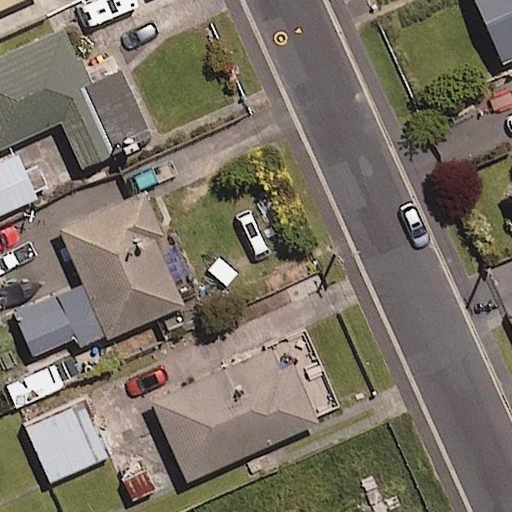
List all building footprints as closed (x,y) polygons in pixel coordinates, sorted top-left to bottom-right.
[(0,0),(0,8),(19,0),(0,0)] [(511,0),(476,0),(505,62),(511,58),(511,0)] [(92,84),(68,30),(0,60),(0,148),(61,121),(82,168),(149,138),(119,72),(92,84)] [(195,44),(175,52),(194,101),(214,93),(195,44)] [(38,166),(24,172),(17,156),(0,163),(0,214),(36,198),(33,191),(46,185),(38,166)] [(188,309),(143,191),(61,223),(84,284),(59,293),(76,338),(79,346),(108,335),(109,339),(188,309)] [(76,338),(59,293),(16,310),(33,354),(76,338)] [(280,356),(276,346),(153,400),(188,479),(323,420),(292,351),(280,356)] [(64,385),(55,365),(7,386),(16,406),(64,385)] [(107,457),(84,400),(27,423),(50,480),(107,457)]
